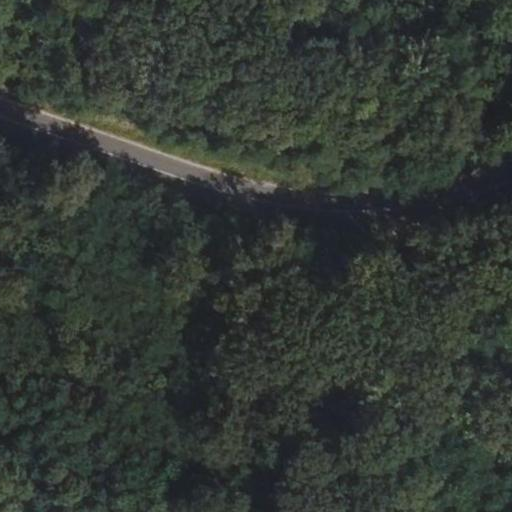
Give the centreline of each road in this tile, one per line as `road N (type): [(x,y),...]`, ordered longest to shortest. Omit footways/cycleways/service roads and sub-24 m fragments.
road 1 (secondary): [(0,120),(239,202),(374,210),(511,172)]
road 2 (track): [(374,210),(414,257),(511,295)]
